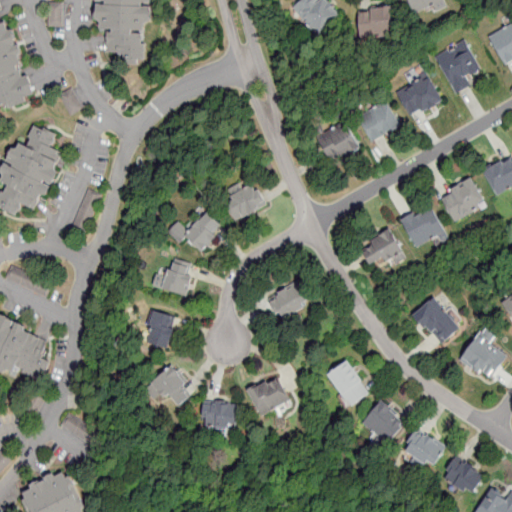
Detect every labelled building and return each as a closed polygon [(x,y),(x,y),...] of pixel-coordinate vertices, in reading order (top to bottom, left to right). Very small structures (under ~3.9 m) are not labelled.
[(146,62),(146,46),(142,46),(143,36),(133,35),(133,33),(145,33),(145,23),(150,23),(151,9),(142,8),(143,5),(152,5),(152,0),(97,0),(97,3),(106,4),(106,7),(97,6),(96,22),(101,22),(101,31),(113,31),(113,34),(108,34),(108,54),(125,55),(125,66),(138,67),(139,62),(146,62)] [(340,17),(325,0),(324,0),(323,1),(322,0),(305,0),(296,8),(319,35),(340,17)] [(446,2),(445,0),(408,0),(416,16),(446,2)] [(64,12),(64,4),(50,4),(50,12),(64,12)] [(35,96),(28,77),(23,79),(18,68),(21,67),(18,58),(22,57),(18,47),(16,48),(10,32),(8,33),(5,24),(2,25),(0,19),(0,12),(2,12),(0,6),(0,106),(7,104),(10,111),(27,104),(25,100),(35,96)] [(395,38),(393,7),(372,9),(373,17),(361,18),(362,40),(395,38)] [(64,20),(64,12),(50,12),(49,20),(64,20)] [(64,28),(64,20),(49,20),(49,28),(64,28)] [(511,26),(492,39),(506,63),(511,59),(511,26)] [(467,42),(438,59),(457,92),(471,84),(467,79),(483,70),(467,42)] [(445,103),(431,79),(400,97),(411,117),(422,111),(425,115),(445,103)] [(77,96),(73,89),(61,96),(65,103),(77,96)] [(81,104),(77,96),(65,103),(69,110),(81,104)] [(402,128),(387,103),(359,119),(374,144),(402,128)] [(85,111),(81,104),(69,110),(72,118),(85,111)] [(361,150),(346,123),(318,139),(331,162),(342,155),(344,159),(361,150)] [(57,138),(35,128),(29,140),(31,141),(27,150),(20,146),(17,153),(13,151),(1,175),(5,177),(1,185),(8,188),(4,195),(2,194),(0,197),(0,207),(17,216),(22,205),(35,212),(42,196),(46,199),(58,174),(54,172),(63,155),(52,149),(57,138)] [(500,198),(511,191),(511,166),(507,169),(504,164),(486,175),(500,198)] [(486,204),(473,180),(452,192),(454,195),(444,201),(457,225),(483,210),(481,207),(486,204)] [(268,206),(260,192),(257,194),(253,187),(232,199),(234,203),(228,207),(237,224),(268,206)] [(90,191),(87,198),(101,204),(104,197),(90,191)] [(87,198),(84,205),(97,211),(101,204),(87,198)] [(84,205),(81,212),(94,218),(97,211),(84,205)] [(448,234),(433,209),(405,226),(419,251),(448,234)] [(81,212),(77,219),(91,225),(94,218),(81,212)] [(222,227),(210,215),(188,239),(204,255),(218,239),(214,236),(222,227)] [(77,219),(74,226),(88,232),(91,225),(77,219)] [(74,226),(71,233),(85,239),(88,232),(74,226)] [(405,256),(392,231),(372,242),(376,250),(366,256),(373,268),(385,261),(388,266),(405,256)] [(188,298),(194,279),(190,278),(193,265),(177,260),(173,272),(171,272),(165,291),(188,298)] [(20,270),(13,267),(6,281),(13,284),(20,270)] [(27,273),(20,270),(13,284),(20,287),(27,273)] [(33,276),(27,273),(20,287),(27,290),(33,276)] [(40,280),(33,276),(27,290),(34,293),(40,280)] [(47,283),(40,280),(34,293),(41,297),(47,283)] [(54,286),(47,283),(41,297),(48,300),(54,286)] [(310,304),(298,283),(269,300),(279,318),(282,316),(286,324),(306,312),(303,308),(310,304)] [(511,296),(502,304),(511,315),(511,296)] [(462,331),(436,300),(417,317),(443,347),(462,331)] [(168,351),(178,319),(156,313),(151,329),(153,330),(149,345),(168,351)] [(0,368),(14,375),(17,367),(35,375),(50,343),(25,331),(26,328),(1,317),(0,320),(0,368)] [(493,380),(509,358),(486,342),(484,345),(478,341),(464,360),(493,380)] [(348,364),(329,378),(353,410),(372,396),(348,364)] [(189,385),(174,368),(153,387),(169,403),(172,400),(180,409),(193,398),(184,388),(189,385)] [(292,404),(279,380),(250,396),(263,420),(292,404)] [(45,405),(49,398),(36,391),(33,398),(45,405)] [(41,412),(45,405),(33,398),(29,406),(41,412)] [(365,427),(383,404),(408,425),(389,447),(365,427)] [(238,428),(240,408),(214,405),(214,409),(205,408),(204,421),(208,422),(207,429),(230,432),(231,427),(238,428)] [(37,419),(41,412),(29,406),(25,413),(37,419)] [(77,419),(70,415),(62,428),(69,432),(77,419)] [(83,423),(77,419),(69,432),(75,436),(83,423)] [(90,427),(83,423),(75,436),(81,440),(90,427)] [(96,431),(90,427),(81,440),(88,444),(96,431)] [(103,435),(96,431),(88,444),(94,448),(103,435)] [(408,456),(413,448),(410,447),(418,432),(447,448),(436,468),(429,465),(428,467),(408,456)] [(109,440),(103,435),(94,448),(101,453),(109,440)] [(0,455),(5,449),(16,459),(11,464),(0,455)] [(0,465),(0,455),(11,464),(6,470),(0,465)] [(457,459),(487,477),(475,497),(468,492),(466,495),(443,482),(457,459)] [(81,511),(86,509),(71,480),(67,482),(65,477),(24,498),(31,511),(81,511)] [(511,511),(511,493),(507,500),(494,492),(480,511),(511,511)]
